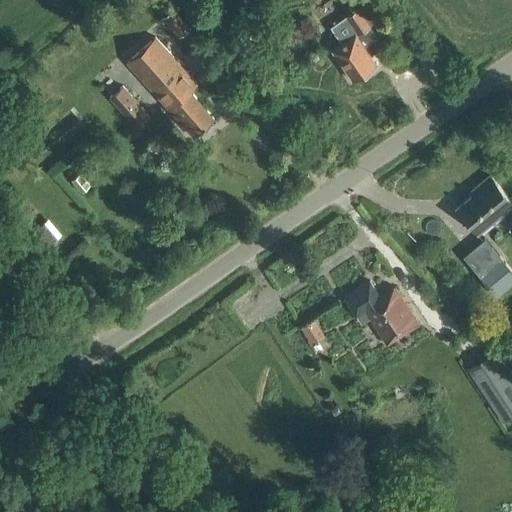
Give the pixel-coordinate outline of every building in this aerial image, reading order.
[(227,14),(214,0),(204,0),(194,9),(210,28),(227,14)] [(331,28),(343,44),(345,46),(334,54),(354,81),(391,54),(371,27),(381,19),(369,2),(358,9),(358,8),(331,28)] [(175,8),(162,18),(180,38),(192,27),(175,8)] [(241,65),(258,50),(240,30),(223,45),(241,65)] [(193,136),(214,118),(189,90),(196,84),(177,61),(155,37),(127,61),(134,69),(166,106),(193,136)] [(150,118),(122,86),(110,98),(116,104),(138,129),(150,118)] [(479,189),(458,207),(478,231),(511,203),(511,200),(491,175),(477,187),(479,189)] [(69,248),(58,234),(43,246),(55,260),(69,248)] [(511,283),(511,273),(498,257),(477,274),(496,297),(511,283)] [(370,280),(344,297),(361,323),(370,317),(386,341),(416,322),(394,286),(379,296),(370,280)] [(301,320),(307,339),(323,334),(317,315),(301,320)] [(511,414),(511,381),(493,352),(466,369),(500,422),(511,414)]
